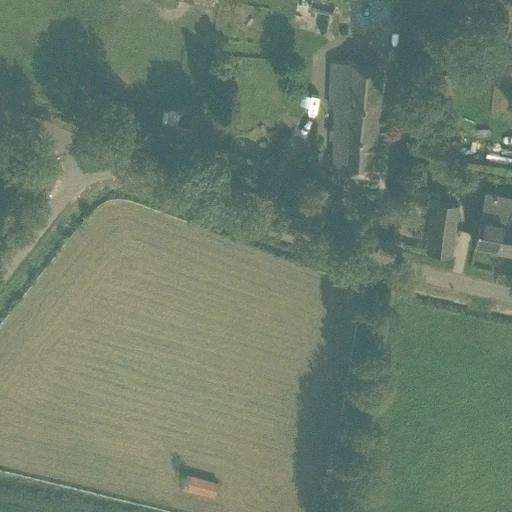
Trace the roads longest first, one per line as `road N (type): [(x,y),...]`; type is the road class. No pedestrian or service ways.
road 1 (unclassified): [(92,160),(377,271)]
road 2 (unclassified): [(0,279),(92,160)]
road 3 (unclassified): [(511,298),(377,271)]
